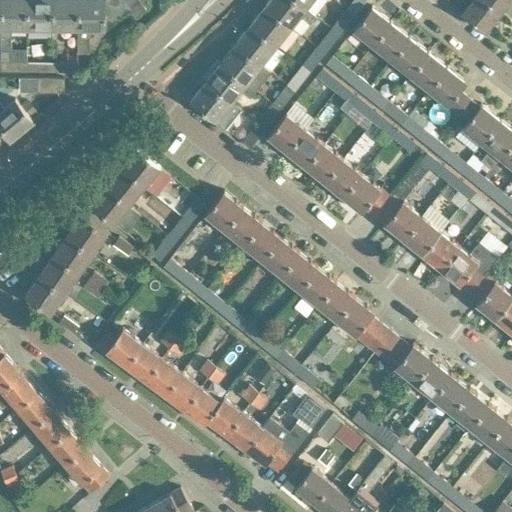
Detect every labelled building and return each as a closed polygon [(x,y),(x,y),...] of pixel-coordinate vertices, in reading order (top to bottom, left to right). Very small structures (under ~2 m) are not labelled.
[(27,27),(27,0),(1,0),(1,26),(2,26),(2,43),(11,43),(12,26),(27,27)] [(52,27),(52,0),(27,0),(27,27),(52,27)] [(78,27),(78,0),(52,0),(52,27),(78,27)] [(78,0),(78,27),(77,52),(90,52),(90,28),(104,28),(105,20),(127,3),(136,16),(146,9),(140,0),(78,0)] [(305,7),(296,0),(268,0),(264,5),(291,26),(300,14),(311,23),(318,15),(306,6),(305,7)] [(353,0),(346,9),(354,15),(365,0),(353,0)] [(485,30),(500,11),(486,0),(471,0),(463,12),(485,30)] [(486,0),(500,11),(509,0),(486,0)] [(291,26),(264,5),(250,23),(276,44),(291,26)] [(372,43),(391,20),(372,5),(353,28),(372,43)] [(339,34),(354,15),(346,9),(331,28),(339,34)] [(392,59),(410,36),(391,20),(372,43),(392,59)] [(276,44),(250,23),(235,42),(261,63),(262,62),(276,44)] [(324,53),(339,34),(331,28),(316,46),(324,53)] [(410,73),(429,50),(410,36),(392,59),(410,73)] [(261,63),(235,42),(220,61),(255,89),(271,69),(262,62),(261,63)] [(310,71),(324,53),(316,46),(302,65),(310,71)] [(429,89),(448,65),(429,50),(410,73),(429,89)] [(326,61),(345,76),(352,68),(333,53),(326,61)] [(26,70),(26,60),(1,59),(1,70),(26,70)] [(51,71),(52,60),(26,60),(26,70),(51,71)] [(78,61),(52,60),(51,71),(78,71),(78,61)] [(255,89),(220,61),(205,80),(231,102),(233,99),(241,89),(250,96),(255,89)] [(295,90),(310,71),(302,65),(287,84),(295,90)] [(467,81),(448,65),(429,89),(458,112),(470,97),(460,89),(467,81)] [(317,75),(334,88),(341,80),(324,66),(317,75)] [(371,84),(352,68),(345,76),(365,92),(371,84)] [(37,90),(64,91),(64,77),(37,77),(37,90)] [(231,102),(205,80),(190,99),(226,128),(239,112),(242,107),(233,99),(231,102)] [(359,95),(341,80),(334,88),(353,103),(359,95)] [(280,109),(295,90),(287,84),(272,103),(280,109)] [(390,99),(371,84),(365,92),(383,107),(390,99)] [(378,111),(359,95),(353,103),(372,118),(378,111)] [(481,141),(500,117),(481,102),(479,104),(470,97),(458,112),(467,119),(462,126),(481,141)] [(33,119),(16,98),(4,107),(0,102),(0,125),(10,138),(33,119)] [(409,114),(390,99),(383,107),(403,122),(409,114)] [(264,129),(280,109),(272,103),(256,123),(264,129)] [(286,150),(305,127),(286,111),(267,135),(268,135),(269,134),(280,143),(279,144),(286,150)] [(397,126),(378,111),(372,118),(391,134),(397,126)] [(438,137),(409,114),(403,122),(431,145),(438,137)] [(500,156),(511,140),(511,127),(500,117),(481,141),(490,148),(482,159),(493,167),(501,157),(500,156)] [(305,165),(324,142),(330,134),(311,119),(306,127),(305,127),(286,150),(287,150),(288,150),(298,158),(298,159),(305,165)] [(250,147),(264,129),(256,123),(242,140),(250,147)] [(416,142),(397,126),(391,134),(411,149),(416,142)] [(465,159),(438,137),(431,145),(459,167),(465,159)] [(511,165),(511,140),(500,156),(501,157),(511,165)] [(324,180),(343,157),(324,142),(305,165),(306,166),(306,165),(317,173),(316,174),(324,180)] [(145,185),(161,166),(137,146),(136,147),(137,148),(129,159),(128,158),(121,166),(122,167),(145,185)] [(343,195),(361,172),(343,157),(324,180),(325,180),(336,188),(335,189),(343,195)] [(434,180),(443,187),(449,181),(449,180),(455,172),(436,157),(429,165),(440,173),(434,180)] [(484,175),(465,159),(459,167),(478,183),(484,175)] [(145,185),(122,167),(113,177),(112,176),(106,185),(107,185),(130,204),(145,185)] [(365,207),(380,187),(361,172),(343,195),(343,196),(344,195),(354,203),(354,204),(362,211),(365,207)] [(474,187),(455,172),(449,180),(449,181),(467,195),(474,187)] [(503,190),(484,175),(478,183),(498,198),(502,193),(502,192),(503,190)] [(189,206),(182,215),(190,222),(206,202),(183,184),(175,194),(189,206)] [(115,223),(130,204),(107,185),(98,196),(97,195),(91,203),(115,223)] [(374,214),(390,195),(380,187),(365,207),(374,214)] [(468,196),(486,211),(493,202),(474,187),(468,196)] [(224,228),(243,204),(236,198),(235,199),(224,191),(225,190),(224,189),(205,213),(224,228)] [(511,197),(503,190),(502,192),(502,193),(498,198),(511,209),(511,197)] [(384,222),(400,203),(390,195),(374,214),(384,222)] [(403,238),(423,213),(404,198),(400,203),(384,222),(392,229),(393,228),(404,236),(403,237),(403,238)] [(493,202),(486,211),(497,219),(504,211),(493,202)] [(243,243),(262,219),(255,213),(254,214),(243,206),(244,205),(243,204),(224,228),(243,243)] [(108,231),(82,212),(68,233),(93,252),(108,231)] [(423,252),(441,228),(423,213),(403,238),(411,244),(412,243),(423,252)] [(175,240),(190,222),(182,215),(167,234),(175,240)] [(261,259),(281,234),(273,228),(273,229),(262,221),(263,220),(262,219),(243,243),(253,252),(247,260),(256,267),(262,259),(261,259)] [(163,264),(181,279),(187,272),(177,263),(205,227),(199,221),(170,258),(169,257),(163,264)] [(441,268),(460,244),(441,228),(423,252),(434,261),(433,262),(441,268)] [(79,272),(93,252),(68,233),(53,254),(79,272)] [(159,260),(175,240),(167,234),(151,253),(159,260)] [(280,274),(300,249),(292,243),(291,244),(281,236),(281,235),(281,234),(261,259),(262,259),(280,274)] [(128,253),(134,245),(120,235),(114,243),(128,253)] [(460,283),(476,263),(485,271),(498,255),(479,240),(470,252),(460,244),(441,268),(442,267),(452,276),(452,277),(460,283)] [(299,289),(318,264),(311,258),(310,259),(299,251),(300,250),(300,249),(280,274),(299,289)] [(65,292),(79,272),(53,254),(39,274),(65,292)] [(469,291),(485,271),(476,263),(460,283),(469,291)] [(317,304),(337,279),(329,273),(329,274),(318,266),(319,265),(318,264),(299,289),(317,304)] [(95,269),(88,279),(103,289),(105,287),(121,297),(126,289),(95,269)] [(479,298),(495,279),(485,271),(469,291),(479,298)] [(206,287),(187,272),(181,279),(200,295),(206,287)] [(51,312),(65,292),(39,274),(25,293),(51,312)] [(103,289),(88,279),(83,285),(98,296),(103,289)] [(336,319),(356,295),(348,289),(347,289),(337,281),(338,280),(337,279),(317,304),(336,319)] [(495,318),(511,296),(511,292),(495,279),(479,298),(476,302),(484,309),(484,308),(495,316),(494,317),(495,318)] [(225,302),(206,287),(200,295),(219,309),(225,302)] [(372,314),(375,310),(367,303),(366,304),(356,296),(356,295),(336,319),(355,334),(372,314)] [(511,296),(495,318),(502,324),(503,323),(511,330),(511,296)] [(244,317),(225,302),(219,309),(238,325),(244,317)] [(59,321),(74,331),(84,317),(68,306),(63,312),(65,313),(59,321)] [(365,342),(381,322),(372,314),(355,334),(365,342)] [(262,332),(244,317),(238,325),(256,340),(262,332)] [(375,350),(391,329),(381,322),(365,342),(375,350)] [(126,363),(142,341),(123,327),(115,337),(107,330),(98,341),(107,347),(106,349),(126,363)] [(168,329),(161,339),(170,346),(177,335),(168,329)] [(384,358),(401,337),(391,329),(375,350),(384,358)] [(281,347),(262,332),(256,340),(275,355),(281,347)] [(187,343),(177,335),(170,346),(180,353),(187,343)] [(394,366),(410,345),(401,337),(384,358),(394,366)] [(145,378),(161,355),(142,341),(126,363),(145,378)] [(413,381),(433,356),(432,356),(431,357),(421,348),(422,347),(413,341),(410,345),(394,366),(413,381)] [(21,371),(0,346),(0,385),(2,388),(21,371)] [(300,363),(281,347),(275,355),(294,370),(300,363)] [(165,392),(181,370),(161,355),(145,378),(165,392)] [(432,396),(452,371),(451,371),(450,372),(440,363),(440,362),(433,356),(413,381),(432,396)] [(210,373),(216,364),(208,358),(202,367),(210,373)] [(320,378),(300,363),(294,370),(314,386),(320,378)] [(226,372),(216,364),(210,373),(219,380),(226,372)] [(184,407),(200,385),(181,370),(165,392),(184,407)] [(37,390),(21,371),(2,388),(0,389),(0,404),(2,407),(11,399),(18,407),(37,390)] [(450,411),(470,386),(469,387),(458,378),(459,377),(452,371),(432,396),(450,411)] [(250,400),(258,389),(249,383),(242,394),(250,400)] [(207,418),(220,400),(220,399),(200,385),(184,407),(205,422),(208,418),(207,418)] [(469,426),(489,401),(488,401),(488,402),(477,393),(478,392),(470,386),(450,411),(469,426)] [(260,391),(258,389),(250,400),(260,406),(270,392),(262,387),(260,391)] [(53,408),(37,390),(18,407),(34,425),(53,408)] [(312,426),(326,407),(307,392),(292,412),(312,426)] [(226,432),(243,410),(223,395),(220,399),(220,400),(207,418),(208,418),(226,432)] [(488,441),(508,416),(507,416),(506,417),(496,408),(496,407),(489,401),(469,426),(488,441)] [(50,444),(69,427),(53,408),(34,425),(50,444)] [(246,447),(262,425),(243,410),(226,432),(246,447)] [(353,418),(371,433),(381,421),(379,419),(375,423),(359,410),(353,418)] [(334,412),(318,433),(328,441),(334,433),(344,420),(334,412)] [(279,470),(309,429),(296,420),(289,429),(270,415),(262,425),(246,447),(266,462),(267,461),(279,470)] [(506,456),(511,449),(511,419),(508,416),(488,441),(506,456)] [(0,432),(8,426),(3,420),(0,422),(0,444),(4,443),(0,434),(0,432)] [(400,436),(381,421),(371,433),(390,448),(396,440),(400,436)] [(66,462),(86,446),(69,427),(50,444),(66,462)] [(400,436),(396,440),(390,448),(410,464),(416,456),(397,440),(400,436)] [(90,491),(110,474),(86,446),(66,462),(90,491)] [(335,455),(327,447),(319,456),(327,463),(335,455)] [(511,449),(506,456),(498,467),(507,474),(511,467),(511,449)] [(369,511),(377,503),(366,493),(393,460),(384,453),(364,478),(356,488),(350,496),(349,496),(336,511),(368,511),(369,511)] [(25,455),(12,462),(21,478),(34,472),(25,455)] [(433,470),(416,456),(410,464),(427,478),(433,470)] [(7,486),(20,481),(13,465),(1,471),(7,486)] [(306,471),(298,465),(288,477),(296,484),(296,485),(314,500),(330,480),(310,465),(306,471)] [(453,486),(433,470),(427,478),(447,493),(453,486)] [(349,482),(356,488),(364,478),(357,472),(349,482)] [(336,511),(349,496),(330,480),(314,500),(329,511),(336,511)] [(192,511),(195,511),(181,486),(148,504),(152,511),(192,511)] [(471,500),(453,486),(447,493),(465,508),(471,500)] [(492,511),(485,511),(471,500),(465,508),(469,511),(493,511),(503,499),(492,511)] [(511,511),(511,506),(503,499),(493,511),(511,511)] [(457,511),(444,501),(434,511),(457,511)] [(395,503),(388,511),(401,511),(403,509),(395,503)]
